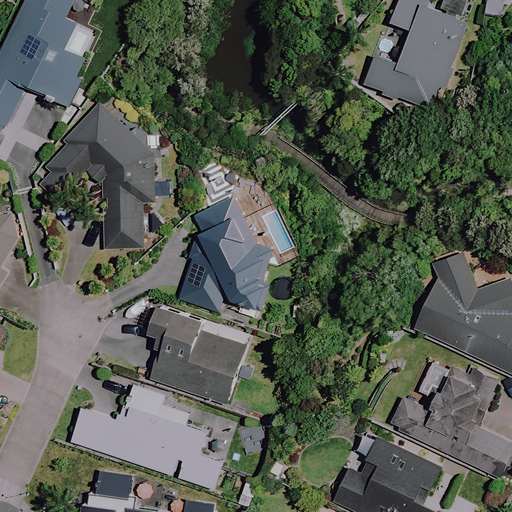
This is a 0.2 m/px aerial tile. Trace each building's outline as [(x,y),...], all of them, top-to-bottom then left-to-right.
[(74,0),(22,0),(0,52),(0,142),(1,143),(25,87),(49,97),(67,105),(97,33),(66,20),(74,0)] [(427,0),(396,0),(389,22),(411,31),(404,52),(380,43),(365,84),(432,109),(440,87),(446,89),(470,24),(425,8),(427,0)] [(509,0),(490,0),(489,14),(508,16),(509,0)] [(144,203),(152,203),(154,151),(125,130),(130,123),(96,99),(36,185),(65,205),(88,172),(106,184),(105,199),(106,199),(104,249),(142,250),(144,203)] [(252,236),(236,198),(194,216),(208,251),(195,257),(181,299),(220,311),(225,297),(259,308),(267,288),(260,271),(271,267),(270,244),(252,236)] [(14,214),(0,216),(0,286),(8,272),(2,268),(19,238),(14,214)] [(465,251),(437,259),(405,329),(511,378),(511,319),(511,317),(511,284),(506,280),(475,289),(465,251)] [(204,322),(154,305),(141,344),(162,351),(152,379),(226,405),(247,346),(201,329),(204,322)] [(445,373),(428,365),(416,390),(412,399),(405,396),(391,426),(501,478),(511,455),(511,443),(479,428),(498,389),(449,366),(445,373)] [(167,395),(132,383),(120,418),(84,406),(72,441),(215,489),(224,461),(200,453),(208,431),(187,424),(191,413),(164,404),(167,395)] [(442,465),(379,435),(362,473),(351,467),(335,501),(358,511),(438,511),(423,505),(442,465)] [(133,474),(92,469),(87,509),(83,509),(82,511),(216,511),(218,503),(186,499),(184,511),(165,511),(129,507),(133,474)]
